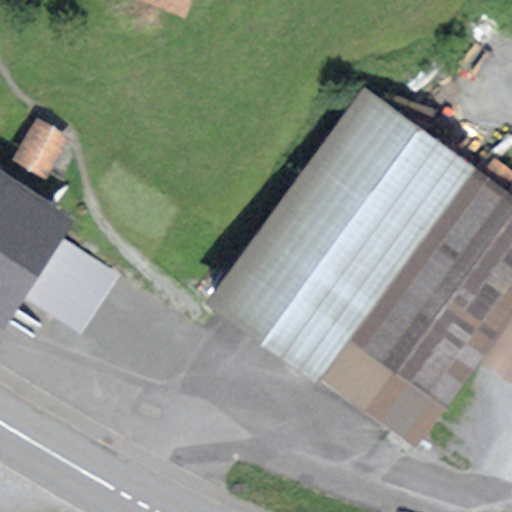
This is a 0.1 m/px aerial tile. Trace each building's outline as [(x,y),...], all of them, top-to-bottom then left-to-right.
[(188,0),(149,0),(182,14),(188,0)] [(471,178),(359,94),(203,301),(315,385),(471,178)] [(68,141),(36,123),(14,159),(46,178),(68,141)] [(0,323),(68,220),(0,175),(0,323)] [(511,324),(511,212),(382,386),(437,426),(511,324)] [(118,274),(63,240),(27,300),(81,333),(118,274)]
